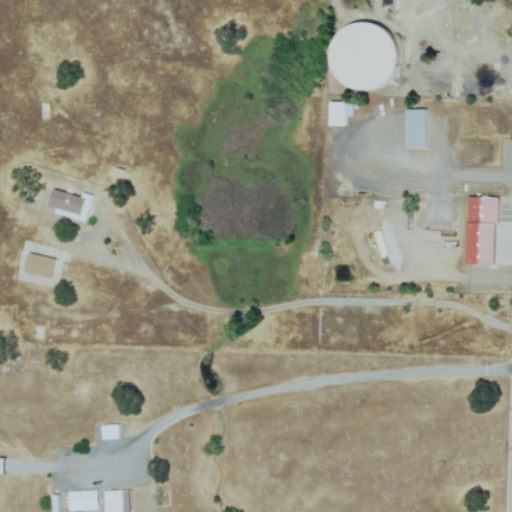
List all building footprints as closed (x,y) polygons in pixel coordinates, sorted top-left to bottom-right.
[(385,25),(343,25),(343,90),(385,90),(385,25)] [(331,104),(345,104),(345,126),(331,126),(331,104)] [(408,148),(408,111),(426,110),(426,148),(408,148)] [(112,173),(115,167),(129,175),(126,181),(112,173)] [(85,221),(49,210),(55,189),(91,200),(85,221)] [(466,199),(496,199),(496,226),(465,225),(466,199)] [(465,225),(493,226),(492,267),(464,266),(465,225)] [(374,234),(381,231),(389,255),(383,257),(374,234)] [(31,255),(56,261),(52,279),(27,272),(31,255)] [(22,357),(33,357),(32,368),(21,368),(22,357)] [(105,511),(106,492),(131,493),(130,511),(105,511)] [(98,493),(98,510),(72,510),(71,494),(98,493)]
